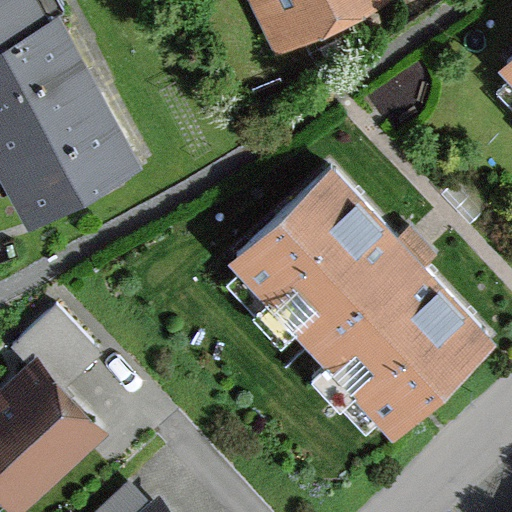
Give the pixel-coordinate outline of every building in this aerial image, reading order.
[(58,0),(50,5),(46,0),(0,0),(0,138),(40,209),(152,146),(69,0),(58,0)] [(390,0),(251,0),(279,55),(390,0)] [(511,53),(502,63),(511,73),(511,53)] [(465,297),(334,160),(232,257),(394,427),(496,330),(465,297)] [(103,427),(34,353),(0,384),(0,490),(16,508),(103,427)] [(180,511),(162,491),(137,511),(180,511)]
